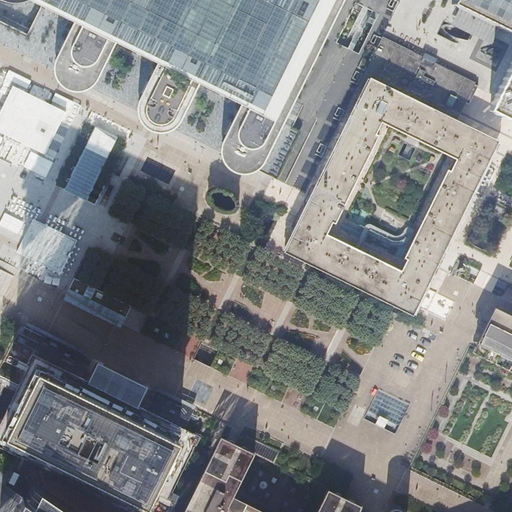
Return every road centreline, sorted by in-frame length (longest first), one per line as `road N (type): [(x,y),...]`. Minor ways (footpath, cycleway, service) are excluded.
road 1 (primary): [(511,395),(178,211),(0,95)]
road 2 (residential): [(511,333),(0,74)]
road 3 (motorway): [(0,223),(511,476)]
road 4 (residential): [(0,292),(440,511)]
road 5 (primary): [(0,253),(257,405)]
road 6 (motorway): [(253,289),(0,134)]
road 7 (motorway): [(511,415),(253,289)]
road 8 (primary): [(253,289),(0,160)]
road 9 (primary): [(0,289),(257,405)]
road 10 (primary): [(257,405),(511,504)]
road 11 (unclassified): [(511,286),(401,511)]
road 12 (unknown): [(267,0),(195,159)]
road 13 (unknown): [(112,120),(169,0)]
